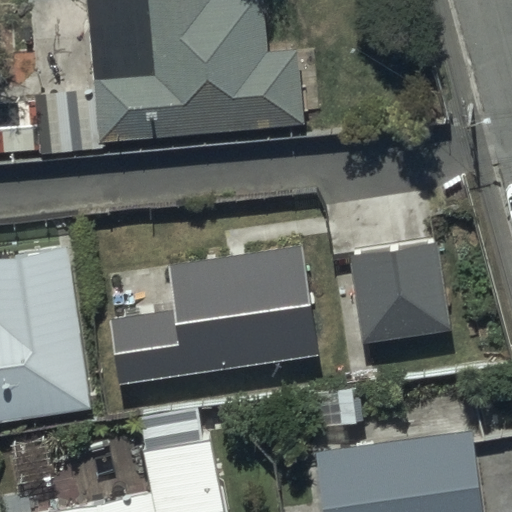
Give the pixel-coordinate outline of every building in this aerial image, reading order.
[(84,0),(97,137),(300,118),(299,110),(317,108),(312,49),(297,51),(296,43),(264,46),(260,0),(84,0)] [(31,95),(0,96),(0,146),(33,146),(31,95)] [(107,311),(117,375),(317,346),(301,237),(165,257),(171,302),(107,311)] [(347,249),(358,336),(446,324),(435,237),(347,249)] [(0,416),(89,402),(63,238),(0,248),(0,416)] [(149,486),(28,511),(225,511),(209,432),(202,434),(195,403),(134,416),(149,486)] [(484,511),(473,425),(317,445),(325,511),(484,511)]
